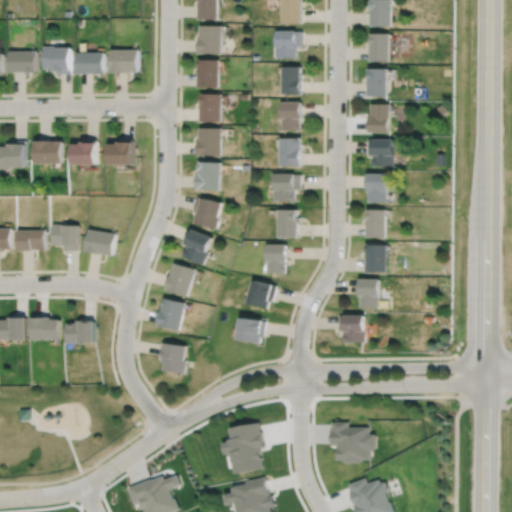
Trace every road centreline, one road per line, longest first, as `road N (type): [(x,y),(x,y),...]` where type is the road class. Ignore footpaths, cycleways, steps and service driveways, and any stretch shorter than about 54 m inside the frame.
road 1 (tertiary): [(488,0),(484,511)]
road 2 (residential): [(165,430),(132,383),(123,347),(165,189),(167,0)]
road 3 (residential): [(337,0),(335,248),(302,322),(300,387)]
road 4 (residential): [(511,363),(270,369),(221,387),(189,414)]
road 5 (residential): [(189,414),(272,389),(511,386)]
road 6 (residential): [(0,498),(85,484),(189,414)]
road 7 (residential): [(167,106),(0,106)]
road 8 (residential): [(0,283),(86,284),(132,294)]
road 9 (residential): [(300,387),(300,456),(321,511)]
